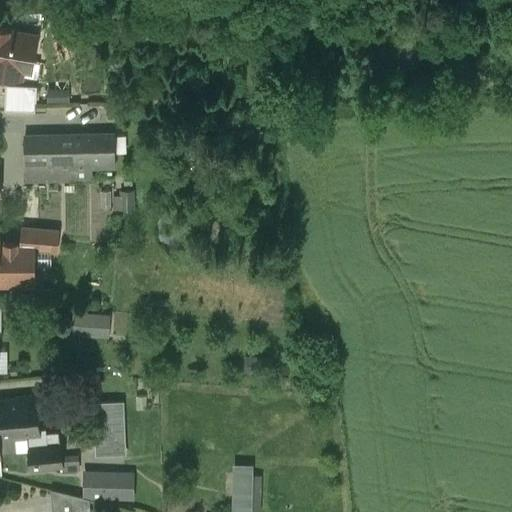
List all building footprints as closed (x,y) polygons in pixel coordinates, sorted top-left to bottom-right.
[(38,33),(0,26),(0,73),(24,78),(25,73),(31,74),(38,33)] [(8,83),(8,108),(38,108),(38,83),(8,83)] [(114,135),(25,137),(26,181),(74,180),(75,168),(115,167),(114,135)] [(133,209),(132,191),(121,191),(122,209),(133,209)] [(58,232),(22,229),(21,244),(32,244),(32,249),(56,251),(58,232)] [(21,244),(0,243),(0,283),(32,284),(32,249),(32,244),(21,244)] [(16,401),(0,402),(0,439),(27,437),(40,435),(39,434),(36,397),(16,398),(16,401)] [(122,402),(94,404),(97,454),(124,453),(122,402)] [(58,433),(39,434),(40,435),(27,437),(28,449),(30,469),(62,466),(62,458),(60,444),(59,444),(58,433)] [(27,437),(0,439),(0,451),(28,449),(27,437)] [(77,456),(62,458),(62,466),(62,470),(78,469),(77,456)] [(133,474),(89,473),(89,497),(132,498),(133,474)] [(249,511),(250,474),(236,474),(234,511),(249,511)] [(89,511),(88,499),(51,490),(53,511),(89,511)]
